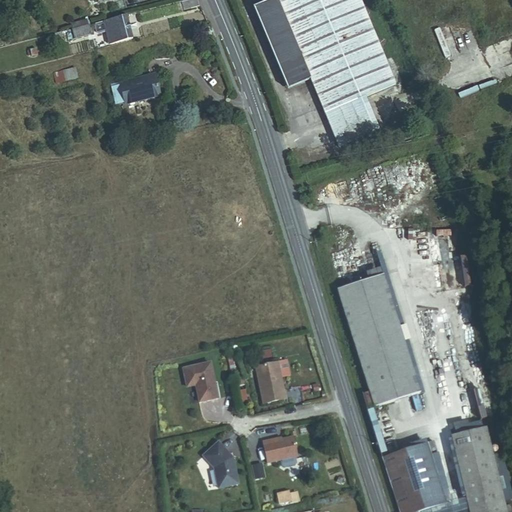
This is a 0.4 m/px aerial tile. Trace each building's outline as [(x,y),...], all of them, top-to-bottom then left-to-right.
[(176,13),(194,8),(191,0),(173,5),(176,13)] [(266,0),(269,6),(258,11),(292,90),(304,85),(320,122),(393,91),(353,0),(266,0)] [(87,19),(70,23),(74,38),(91,33),(87,19)] [(117,49),(129,46),(123,22),(111,25),(111,28),(117,49)] [(108,51),(117,49),(111,28),(103,30),(108,51)] [(75,68),(54,71),(55,82),(76,78),(75,68)] [(123,108),(158,98),(152,78),(117,88),(123,108)] [(458,254),(405,264),(408,284),(434,279),(436,292),(441,291),(444,307),(429,310),(434,338),(473,331),(458,254)] [(370,407),(416,393),(380,273),(334,287),(370,407)] [(282,367),(280,357),(278,356),(248,362),(256,399),(279,394),(274,374),(273,369),(282,367)] [(214,395),(206,360),(179,366),(183,384),(192,382),(195,399),(214,395)] [(242,396),(240,386),(233,388),(235,397),(242,396)] [(511,511),(511,502),(510,503),(486,431),(452,442),(474,511),(511,511)] [(295,461),(294,456),(296,455),(292,435),(276,439),(276,437),(260,441),(265,462),(280,459),(282,464),(283,465),(294,463),(295,461)] [(240,482),(234,456),(233,456),(232,452),(215,439),(203,455),(215,465),(220,486),(240,482)] [(402,511),(410,511),(448,500),(433,453),(440,451),(436,439),(385,455),(402,511)] [(302,496),(300,489),(293,491),(292,487),(276,490),(278,501),(302,496)]
